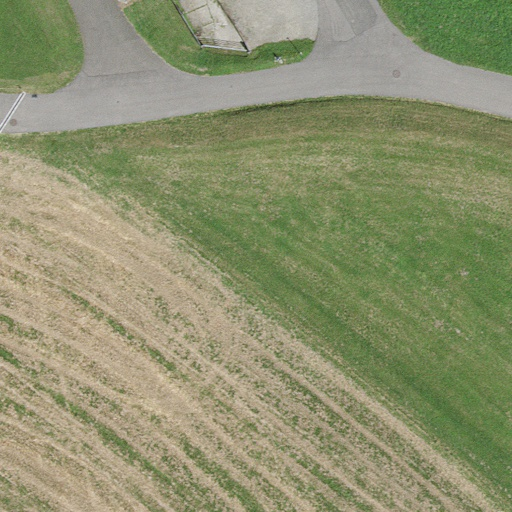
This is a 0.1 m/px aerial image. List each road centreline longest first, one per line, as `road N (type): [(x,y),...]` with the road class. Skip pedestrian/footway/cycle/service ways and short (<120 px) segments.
road 1 (residential): [(0,105),(33,113),(386,75)]
road 2 (residential): [(511,95),(386,75)]
